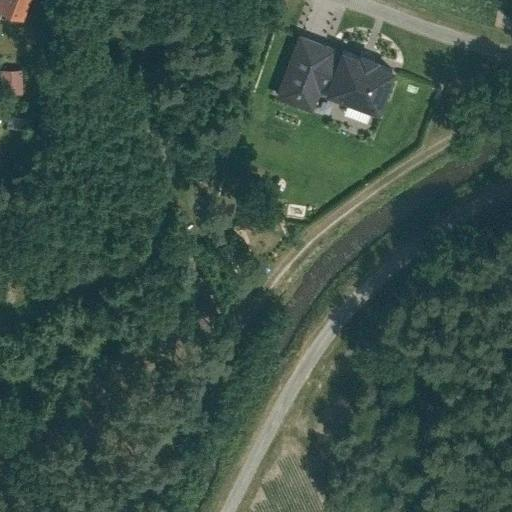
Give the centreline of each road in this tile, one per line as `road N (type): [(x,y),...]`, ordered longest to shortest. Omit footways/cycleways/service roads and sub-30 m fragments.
road 1 (track): [(0,307),(55,278),(352,184),(511,108)]
road 2 (unclassified): [(230,511),(318,341),(394,263),(484,200),(511,191)]
road 3 (residential): [(350,0),(511,52)]
